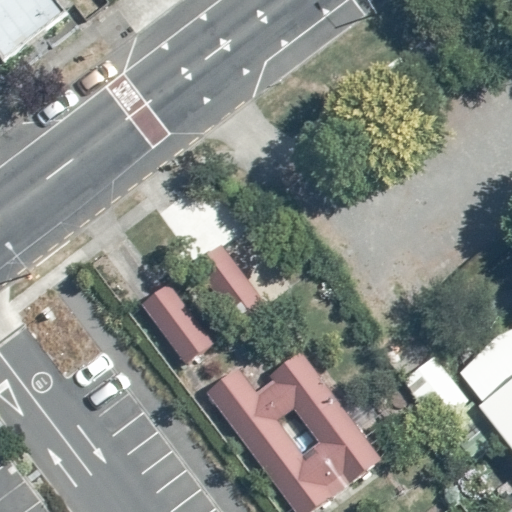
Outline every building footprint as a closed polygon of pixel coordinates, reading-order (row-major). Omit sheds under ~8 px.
[(66,14),(55,0),(0,0),(0,61),(2,64),(66,14)] [(221,245),(196,265),(243,322),(267,301),(221,245)] [(168,286),(140,307),(186,366),(214,344),(168,286)] [(299,511),(313,511),(342,490),(332,478),(347,466),(357,477),(386,455),(304,352),(284,328),(204,392),(286,495),(299,511)] [(511,329),(434,386),(511,491),(511,329)]
